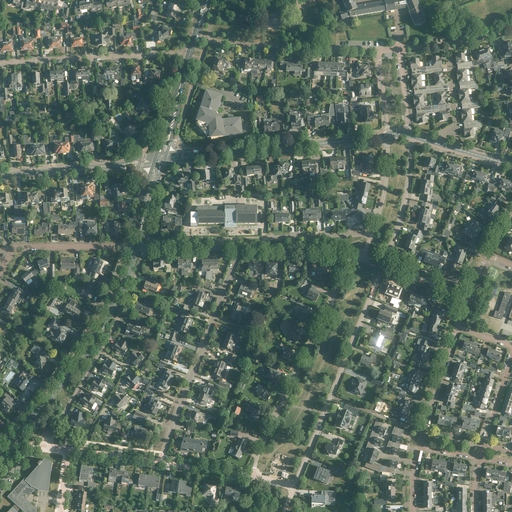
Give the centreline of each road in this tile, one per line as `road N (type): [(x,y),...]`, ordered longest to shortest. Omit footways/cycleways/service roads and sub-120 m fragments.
road 1 (secondary): [(0,451),(89,347),(135,247)]
road 2 (residential): [(253,476),(354,254)]
road 3 (residential): [(383,265),(293,488)]
road 4 (residential): [(126,247),(92,327),(0,439)]
road 5 (residential): [(159,462),(237,248)]
road 6 (residential): [(41,446),(109,337),(146,248)]
road 7 (residential): [(0,63),(189,54)]
road 8 (secondary): [(385,136),(198,155)]
road 9 (residential): [(377,50),(195,41)]
road 10 (residential): [(409,136),(404,208),(383,265)]
